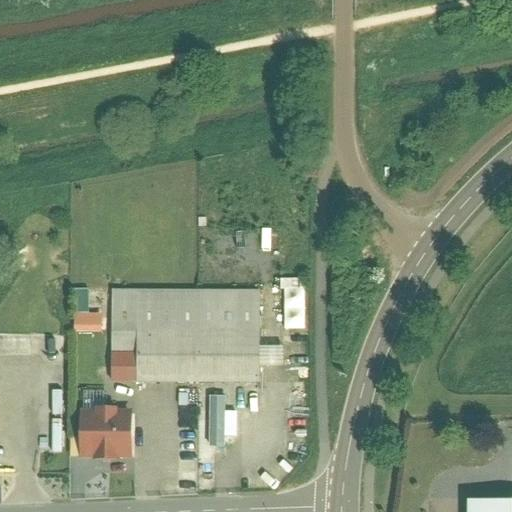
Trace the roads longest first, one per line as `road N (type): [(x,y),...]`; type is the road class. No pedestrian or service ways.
road 1 (unclassified): [(344,0),(346,153),(379,215),(427,257)]
road 2 (unclassified): [(335,511),(355,418),(393,312),(427,257)]
road 3 (unclassified): [(427,257),(511,163)]
